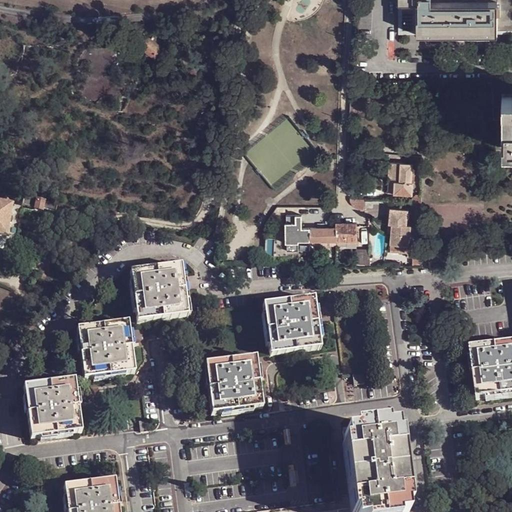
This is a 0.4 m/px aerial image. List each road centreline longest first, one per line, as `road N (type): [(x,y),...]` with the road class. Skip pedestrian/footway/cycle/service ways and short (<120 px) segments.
road 1 (track): [(288,0),(278,39),(286,66),(272,105),(248,135),(238,233),(221,285)]
road 2 (track): [(251,0),(235,157),(220,219),(223,242),(238,233)]
road 3 (track): [(286,66),(298,112),(325,151),(320,166),(270,204),(248,240),(238,233)]
